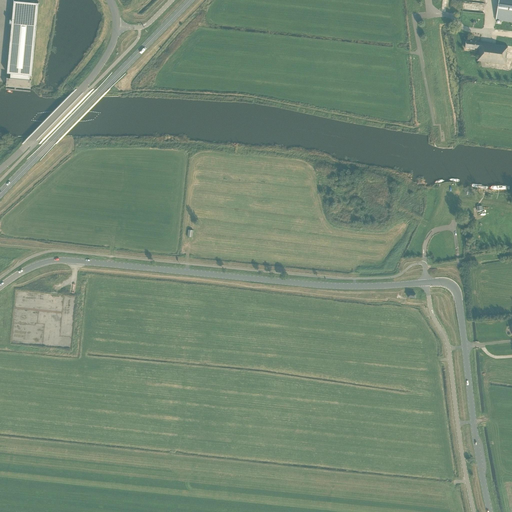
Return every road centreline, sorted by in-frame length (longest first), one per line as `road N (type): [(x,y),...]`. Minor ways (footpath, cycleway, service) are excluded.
road 1 (primary): [(425,282),(324,285),(59,259),(0,287)]
road 2 (primary): [(190,0),(0,194)]
road 3 (unclassified): [(116,26),(98,68),(0,170)]
road 4 (primary): [(489,511),(464,346)]
road 5 (unclassified): [(473,511),(448,348)]
